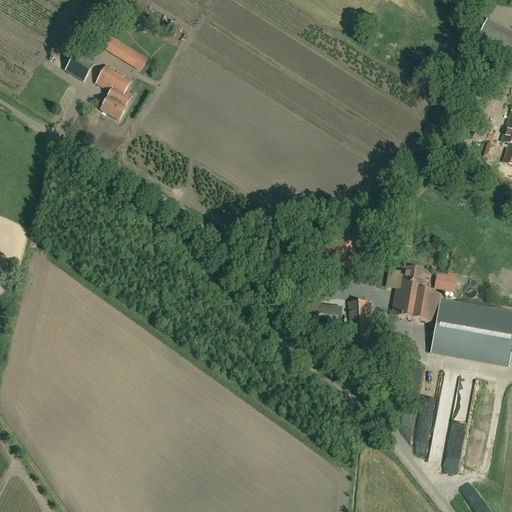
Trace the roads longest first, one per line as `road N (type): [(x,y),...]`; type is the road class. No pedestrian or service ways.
road 1 (unclassified): [(450,511),(360,402),(283,339),(208,236),(0,104)]
road 2 (unclassified): [(67,511),(0,412)]
